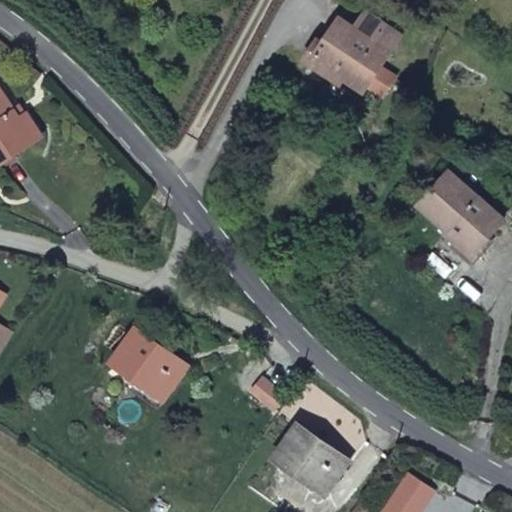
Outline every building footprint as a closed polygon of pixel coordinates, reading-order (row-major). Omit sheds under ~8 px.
[(389,61),(409,28),(374,6),(363,24),(346,14),(322,54),(373,86),(377,81),(392,90),(404,71),(389,61)] [(0,155),(10,170),(52,138),(39,119),(32,125),(1,86),(0,86),(0,155)] [(444,239),(461,259),(497,224),(453,176),(420,206),(447,237),(444,239)] [(0,354),(24,321),(0,304),(0,354)] [(150,325),(128,352),(166,382),(187,354),(150,325)] [(289,393),(267,375),(255,389),(278,407),(289,393)] [(343,451),(303,423),(284,451),(323,479),(343,451)]
